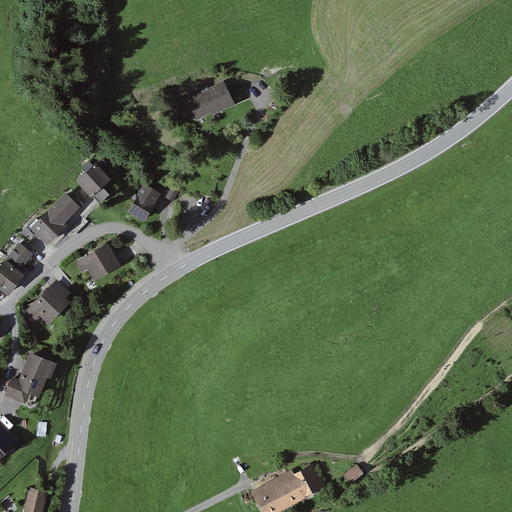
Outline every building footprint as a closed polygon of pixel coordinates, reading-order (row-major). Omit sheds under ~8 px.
[(222,85),(185,100),(194,121),(231,106),(222,85)] [(92,164),(72,181),(86,196),(106,179),(92,164)] [(144,184),(125,213),(141,223),(160,195),(144,184)] [(62,193),(25,226),(41,245),(62,226),(59,223),(76,208),(62,193)] [(20,243),(7,258),(22,271),(35,256),(20,243)] [(105,244),(75,263),(81,273),(85,271),(92,281),(118,264),(105,244)] [(2,260),(0,262),(0,292),(4,295),(20,276),(2,260)] [(54,282),(24,311),(33,321),(37,317),(45,326),(72,300),(54,282)] [(51,363),(26,354),(17,380),(9,378),(2,397),(21,404),(24,394),(38,399),(51,363)] [(0,455),(15,442),(0,425),(0,455)] [(361,455),(347,465),(352,472),(366,463),(361,455)] [(308,461),(246,492),(255,511),(270,511),(321,487),(308,461)] [(40,511),(44,492),(28,489),(23,511),(40,511)]
